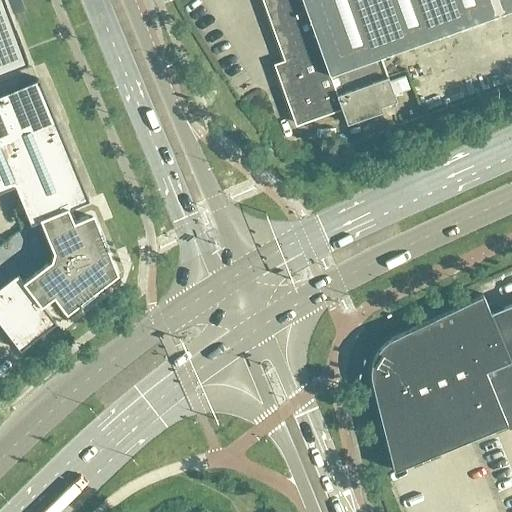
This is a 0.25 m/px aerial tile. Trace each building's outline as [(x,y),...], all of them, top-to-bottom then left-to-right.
[(0,0),(0,71),(28,61),(16,29),(14,30),(3,0),(0,0)] [(511,0),(263,0),(286,60),(371,29),(381,56),(511,7),(511,0)] [(397,99),(381,56),(371,29),(286,60),(275,64),(297,123),(341,107),(347,123),(383,110),(381,105),(397,99)] [(55,322),(42,305),(53,296),(63,308),(65,306),(67,309),(74,304),(76,306),(101,287),(99,284),(106,279),(111,262),(107,254),(110,253),(98,224),(96,225),(92,216),(89,217),(88,215),(73,221),(68,207),(88,199),(38,79),(0,94),(0,160),(4,158),(31,223),(40,219),(51,247),(57,245),(60,253),(49,250),(49,251),(50,251),(49,258),(47,258),(47,259),(58,262),(51,267),(47,262),(23,281),(18,273),(0,286),(0,322),(20,348),(55,322)] [(507,423),(484,370),(508,360),(485,304),(487,303),(482,293),(391,337),(391,338),(387,340),(384,342),(381,345),(379,348),(376,352),(374,355),(373,359),(372,363),(371,367),(371,371),(371,375),(371,379),(371,380),(394,469),(507,423)] [(511,426),(511,302),(504,306),(493,301),(487,303),(485,304),(508,360),(484,370),(507,423),(509,428),(511,426)]
